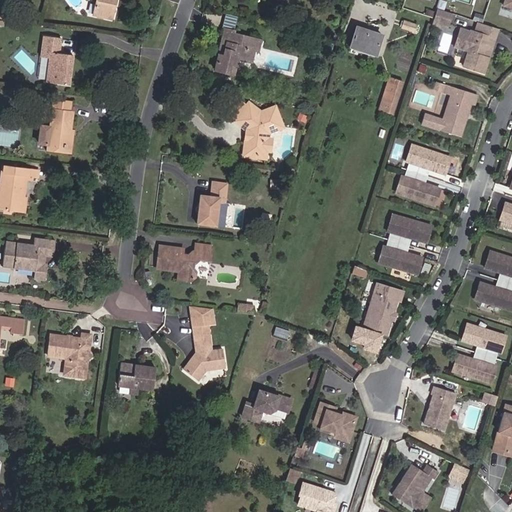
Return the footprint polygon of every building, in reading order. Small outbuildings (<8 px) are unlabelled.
[(95,0),(96,0),(93,15),(110,19),(112,10),(111,8),(112,6),(114,4),(114,0),(95,0)] [(444,27),(447,28),(451,16),(437,12),(434,19),(433,23),(444,27)] [(415,34),(417,27),(404,23),(402,30),(415,34)] [(499,32),(482,26),(479,36),(496,41),(499,32)] [(375,55),(381,35),(356,27),(349,46),(375,55)] [(217,55),(213,69),(228,73),(230,64),(236,66),(238,59),(251,62),(254,50),(257,51),(260,39),(234,33),(234,31),(224,28),(220,45),(224,46),(221,56),(217,55)] [(456,50),(465,53),(471,35),(461,32),(456,50)] [(491,49),(493,50),(496,41),(479,36),(471,34),(471,35),(465,53),(465,55),(468,56),(464,70),(485,76),(490,61),(487,60),(491,49)] [(49,58),(67,59),(67,54),(59,53),(61,38),(42,36),(40,56),(49,58)] [(49,58),(45,81),(64,84),(67,59),(49,58)] [(228,73),(234,75),(236,66),(230,64),(228,73)] [(393,115),(403,82),(390,78),(380,111),(393,115)] [(422,126),(461,139),(472,106),(475,107),(478,98),(443,86),(441,94),(452,98),(444,122),(425,116),(422,126)] [(28,107),(36,108),(37,98),(29,97),(28,107)] [(66,154),(69,130),(72,113),(69,112),(71,102),(54,100),(50,127),(40,126),(38,143),(46,144),(46,151),(66,154)] [(266,113),(263,114),(260,112),(248,102),(234,120),(247,130),(248,133),(250,134),(250,138),(248,137),(245,139),(243,153),(245,156),(252,157),(255,154),(257,157),(266,158),(267,149),(263,144),(264,138),(268,138),(269,132),(283,127),(275,106),(265,110),(266,113)] [(304,122),(307,115),(299,112),(297,119),(304,122)] [(270,150),(272,139),(268,138),(264,138),(263,144),(267,149),(270,150)] [(437,174),(443,157),(412,147),(407,164),(410,165),(423,169),(437,174)] [(0,195),(0,209),(18,212),(20,196),(23,176),(36,178),(37,170),(12,166),(4,165),(0,195)] [(420,176),(423,169),(410,165),(408,172),(420,176)] [(418,183),(420,176),(408,172),(405,179),(418,183)] [(433,188),(418,183),(405,179),(402,178),(397,195),(427,205),(433,188)] [(200,209),(199,212),(197,212),(196,223),(216,226),(220,198),(225,198),(227,183),(212,181),(210,196),(200,195),(198,209),(200,209)] [(511,206),(507,205),(502,222),(511,225),(511,206)] [(416,241),(421,224),(391,215),(390,218),(389,221),(388,223),(387,226),(386,229),(385,231),(388,232),(401,236),(401,237),(404,237),(407,238),(409,239),(412,240),(416,241)] [(401,236),(388,232),(386,239),(399,244),(401,236)] [(42,254),(49,254),(50,240),(34,238),(34,245),(6,242),(3,265),(34,269),(33,279),(45,281),(47,266),(41,265),(42,254)] [(386,239),(384,247),(396,251),(399,244),(386,239)] [(203,244),(202,251),(194,250),(193,250),(188,255),(183,254),(184,248),(159,245),(156,269),(178,272),(177,280),(191,281),(195,277),(196,272),(193,268),(194,264),(199,260),(210,261),(211,254),(210,254),(211,245),(203,244)] [(375,263),(406,272),(411,255),(396,251),(384,247),(381,246),(375,263)] [(511,259),(492,253),(486,270),(501,274),(511,278),(511,259)] [(353,275),(365,279),(368,271),(355,267),(353,275)] [(511,286),(511,284),(511,278),(501,274),(499,282),(511,286)] [(509,293),(511,286),(499,282),(496,289),(509,293)] [(509,293),(496,289),(482,284),(476,301),(506,311),(511,294),(509,293)] [(400,302),(401,302),(404,293),(378,285),(363,330),(386,337),(392,320),(389,319),(390,314),(391,314),(393,315),(398,301),(400,302)] [(211,322),(217,322),(215,307),(194,304),(197,324),(211,322)] [(0,332),(1,325),(10,327),(10,332),(22,334),(24,319),(0,316),(0,332)] [(211,322),(197,324),(199,336),(213,335),(211,322)] [(493,352),(498,335),(468,325),(463,342),(464,343),(467,344),(470,344),(472,345),(475,346),(477,347),(490,351),(491,351),(493,352)] [(65,359),(69,359),(67,375),(83,377),(85,360),(91,356),(88,352),(90,335),(82,334),(81,338),(78,341),(74,340),(72,337),(69,337),(67,338),(51,336),(48,357),(65,359)] [(209,368),(228,365),(226,348),(214,349),(213,335),(199,336),(201,353),(197,357),(195,355),(186,367),(201,378),(209,368)] [(490,351),(477,347),(475,354),(488,358),(490,351)] [(486,365),(488,358),(475,354),(473,361),(486,365)] [(486,365),(473,361),(458,356),(452,373),(483,383),(488,366),(486,365)] [(152,390),(155,367),(120,363),(118,385),(152,390)] [(269,392),(261,389),(256,403),(249,401),(244,415),(260,420),(264,409),(271,411),(276,408),(277,406),(290,411),(294,398),(280,394),(280,395),(274,393),(269,392)] [(445,433),(457,396),(434,389),(431,397),(434,398),(431,408),(433,410),(432,412),(432,413),(429,413),(425,427),(445,433)] [(496,407),(496,405),(498,398),(486,395),(484,403),(496,407)] [(356,419),(327,410),(329,405),(321,403),(315,422),(322,424),(321,427),(351,436),(356,419)] [(335,410),(336,407),(329,405),(327,410),(356,419),(357,417),(335,410)] [(511,407),(507,406),(494,451),(507,454),(511,436),(511,407)] [(351,436),(321,427),(320,430),(336,435),(335,438),(349,442),(351,436)] [(295,453),(302,456),(305,447),(297,445),(295,453)] [(432,479),(434,480),(438,473),(427,465),(423,472),(412,465),(402,480),(405,482),(402,485),(400,483),(392,495),(412,508),(413,506),(423,491),(432,478),(432,479)] [(464,481),(469,471),(457,465),(452,475),(464,481)] [(296,477),(298,478),(300,472),(290,469),(286,480),(294,483),(296,477)] [(337,504),(334,503),(337,493),(303,483),(299,495),(301,496),(298,505),(318,511),(317,511),(328,511),(329,510),(332,511),(334,511),(337,504)] [(413,506),(421,511),(423,511),(433,497),(423,491),(413,506)] [(4,509),(16,511),(18,501),(6,499),(4,509)]
